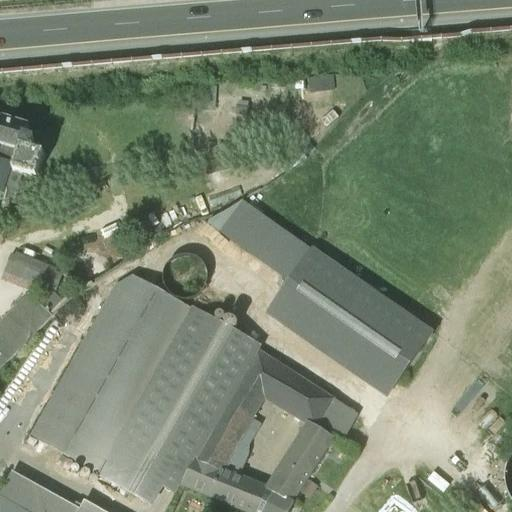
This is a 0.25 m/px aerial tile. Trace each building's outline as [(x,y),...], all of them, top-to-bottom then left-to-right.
[(35,133),(0,122),(0,156),(1,153),(27,161),(31,146),(35,133)] [(27,161),(39,164),(43,149),(31,146),(27,161)] [(39,164),(27,161),(20,183),(45,191),(51,168),(39,164)] [(432,337),(242,204),(209,224),(207,227),(290,286),(268,317),(387,400),(432,337)] [(177,258),(171,263),(166,269),(164,276),(164,284),(166,291),(171,297),(177,302),(185,304),(193,303),(200,300),(206,295),(210,288),(211,280),(210,272),(206,265),(200,260),(193,256),(185,256),(177,258)] [(60,277),(17,259),(11,273),(54,291),(60,277)] [(194,313),(133,279),(106,306),(30,440),(100,479),(194,313)] [(52,295),(39,308),(52,319),(64,307),(52,295)] [(0,373),(52,319),(39,308),(29,299),(0,329),(0,373)] [(194,313),(100,479),(149,507),(160,488),(176,498),(182,487),(197,461),(258,355),(260,351),(194,313)] [(265,401),(310,429),(316,432),(316,431),(333,403),(274,364),(258,355),(197,461),(223,473),(265,401)] [(355,417),(333,403),(316,431),(333,441),(339,444),(355,417)] [(310,429),(270,493),(292,505),(333,441),(316,431),(316,432),(310,429)] [(223,473),(197,461),(182,487),(242,511),(259,511),(270,493),(223,473)] [(511,473),(502,500),(511,503),(511,473)] [(79,511),(68,511),(10,479),(0,496),(0,503),(15,511),(89,511),(82,508),(79,511)] [(291,511),(294,507),(292,505),(270,493),(259,511),(291,511)]
